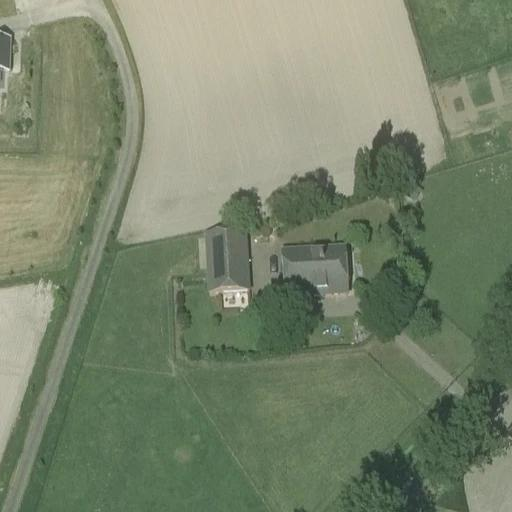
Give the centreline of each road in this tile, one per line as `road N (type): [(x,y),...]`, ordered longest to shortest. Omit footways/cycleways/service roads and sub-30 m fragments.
road 1 (unclassified): [(8,511),(124,140),(121,71),(92,0)]
road 2 (unclassified): [(392,511),(511,388)]
